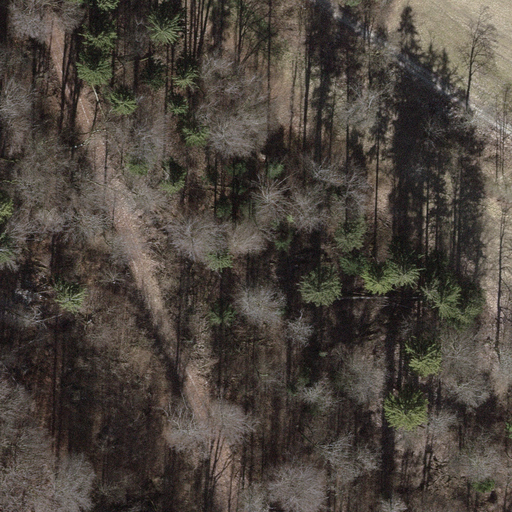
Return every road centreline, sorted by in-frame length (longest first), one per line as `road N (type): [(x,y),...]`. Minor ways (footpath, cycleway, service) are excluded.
road 1 (track): [(29,0),(219,444),(228,511)]
road 2 (track): [(511,128),(490,116),(375,0)]
